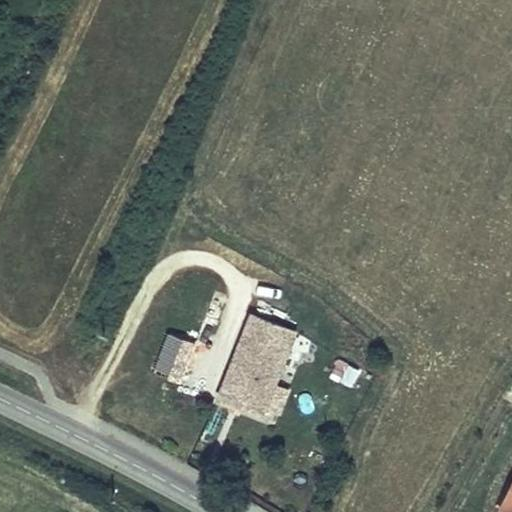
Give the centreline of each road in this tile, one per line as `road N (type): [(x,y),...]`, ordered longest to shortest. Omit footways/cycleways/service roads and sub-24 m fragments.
road 1 (unknown): [(82,410),(143,296),(168,269),(189,260),(225,265),(236,276),(237,300)]
road 2 (tertiary): [(0,399),(215,511)]
